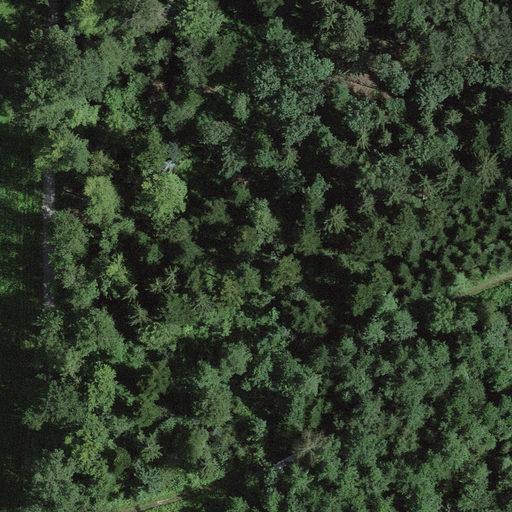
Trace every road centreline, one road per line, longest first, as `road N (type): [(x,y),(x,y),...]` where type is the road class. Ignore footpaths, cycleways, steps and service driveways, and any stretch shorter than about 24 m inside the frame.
road 1 (track): [(35,480),(71,509),(200,483),(326,422),(452,301),(511,276)]
road 2 (track): [(8,511),(35,480),(55,0)]
